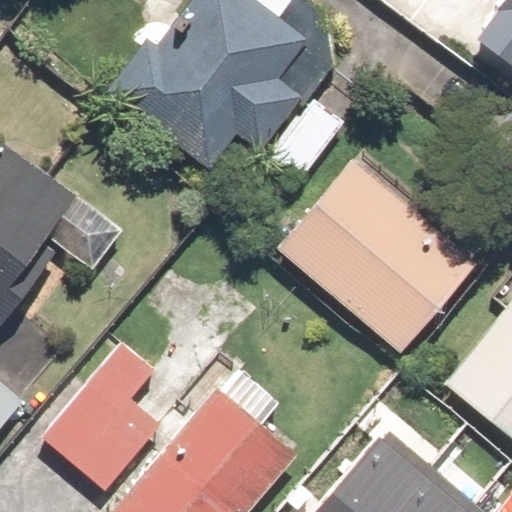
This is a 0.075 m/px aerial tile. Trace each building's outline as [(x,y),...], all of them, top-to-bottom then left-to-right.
[(147,32),(107,86),(213,164),(238,130),(260,147),(301,92),(275,73),(305,33),(261,0),(195,0),(163,44),(147,32)] [(511,0),(498,0),(479,25),(511,49),(511,0)] [(296,191),(349,122),(314,95),(261,164),(296,191)] [(0,303),(78,194),(0,139),(0,303)] [(344,153),(275,246),(408,344),(477,252),(344,153)] [(511,296),(447,383),(511,430),(511,296)] [(124,340),(43,432),(107,489),(189,397),(124,340)] [(0,368),(0,402),(17,382),(0,368)] [(216,391),(114,511),(239,511),(290,453),(216,391)] [(511,511),(390,409),(302,511),(511,511)]
